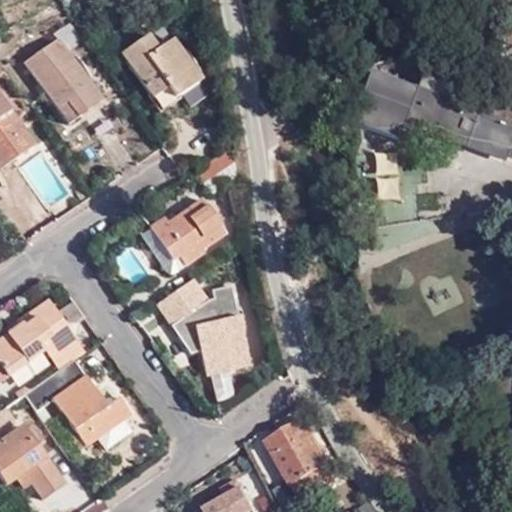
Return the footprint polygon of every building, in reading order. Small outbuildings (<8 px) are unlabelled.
[(166,90),(174,102),(200,85),(171,42),(156,51),(147,38),(120,55),(149,100),(166,90)] [(98,102),(55,43),(25,64),(68,123),(98,102)] [(414,86),(458,103),(461,95),(456,93),(462,77),(424,63),(414,86)] [(511,122),(458,103),(414,86),(369,70),(350,121),(396,138),(403,119),(503,154),(505,150),(511,152),(511,122)] [(175,103),(174,102),(166,90),(149,100),(147,101),(159,117),(175,103)] [(0,168),(33,146),(0,100),(0,168)] [(230,167),(222,157),(196,174),(203,186),(230,167)] [(92,189),(86,181),(78,186),(84,195),(92,189)] [(222,234),(200,203),(166,225),(163,222),(149,231),(171,262),(178,258),(184,266),(201,255),(199,250),(222,234)] [(156,306),(190,285),(193,283),(191,280),(154,304),(156,306)] [(227,370),(248,366),(230,287),(210,292),(213,299),(207,301),(193,283),(190,285),(156,306),(171,326),(179,322),(184,330),(176,335),(189,352),(199,350),(205,375),(209,374),(215,399),(233,395),(227,370)] [(47,360),(73,342),(47,304),(30,315),(34,320),(23,329),(20,326),(9,334),(6,331),(0,335),(0,367),(6,376),(41,352),(47,360)] [(176,335),(184,330),(179,322),(171,326),(176,335)] [(354,364),(338,331),(326,338),(346,370),(354,364)] [(73,362),(82,355),(73,342),(47,360),(56,373),(73,362)] [(102,404),(73,362),(56,373),(22,398),(34,416),(52,402),(85,448),(96,441),(105,452),(130,434),(122,423),(129,418),(119,402),(111,405),(108,401),(102,404)] [(328,466),(302,424),(266,445),(290,488),(328,466)] [(22,476),(29,486),(40,501),(61,486),(21,431),(0,445),(0,477),(6,486),(15,480),(22,476)] [(21,491),(29,486),(22,476),(15,480),(21,491)] [(254,511),(236,481),(219,489),(227,502),(224,504),(228,511),(254,511)]
